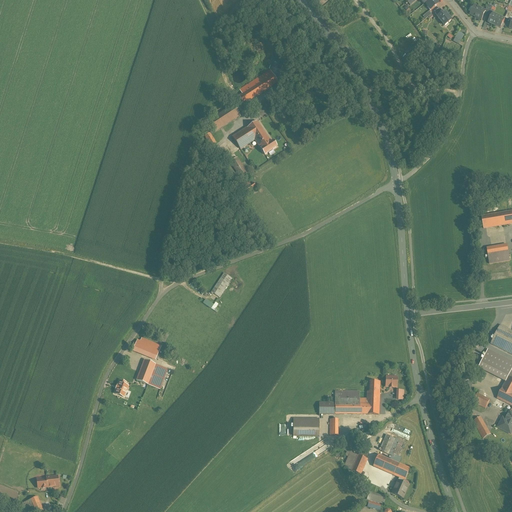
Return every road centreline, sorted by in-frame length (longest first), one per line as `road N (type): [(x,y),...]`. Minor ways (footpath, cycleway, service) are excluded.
road 1 (unclassified): [(396,182),(302,235),(158,299),(106,377),(63,511)]
road 2 (secondary): [(396,182),(366,94),(300,0)]
road 3 (secondary): [(454,511),(420,397),(407,315)]
road 4 (residential): [(474,35),(449,127),(420,167),(396,182)]
road 5 (secondary): [(407,315),(396,182)]
road 6 (unknown): [(228,86),(278,62),(347,60)]
road 7 (track): [(199,0),(244,116)]
